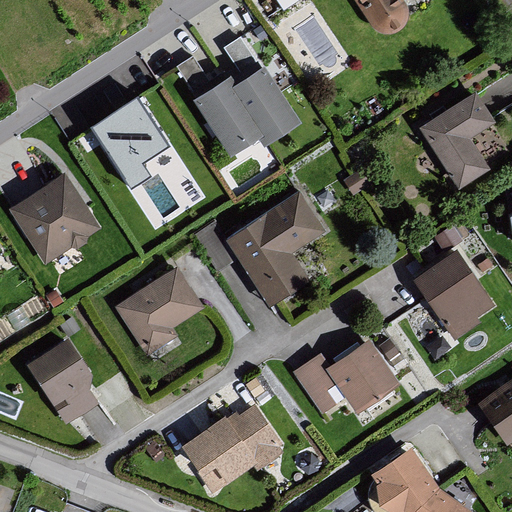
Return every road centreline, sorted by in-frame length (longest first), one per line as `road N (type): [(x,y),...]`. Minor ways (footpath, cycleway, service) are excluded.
road 1 (residential): [(0,131),(202,0)]
road 2 (residential): [(161,511),(0,450)]
